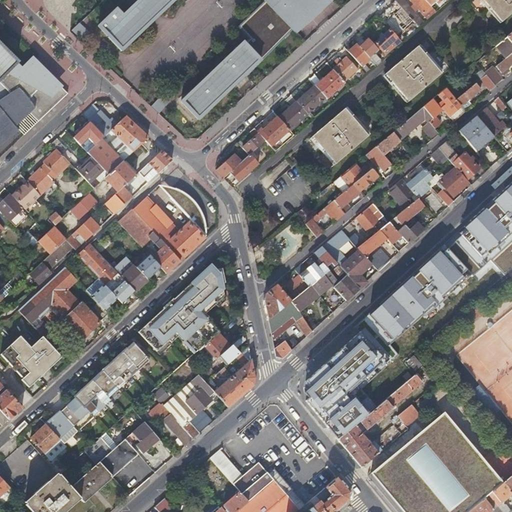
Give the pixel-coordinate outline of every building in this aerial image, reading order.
[(104,26),(128,52),(182,0),(145,0),(129,16),(123,9),(104,26)] [(263,0),(266,3),(238,29),(249,41),(244,45),(244,44),(182,103),(198,120),(260,61),(262,63),(328,0),(263,0)] [(406,4),(402,0),(397,0),(395,2),(401,8),(406,4)] [(428,19),(436,13),(431,7),(424,0),(413,0),(414,0),(413,1),(428,19)] [(511,0),(482,0),(502,23),(511,13),(511,0)] [(436,13),(440,9),(437,5),(435,3),(431,7),(436,13)] [(423,23),(406,4),(401,8),(408,16),(413,21),(419,27),(423,23)] [(408,16),(401,8),(384,23),(396,36),(413,21),(408,16)] [(89,41),(96,34),(85,23),(78,30),(89,41)] [(374,38),(366,28),(361,32),(368,39),(370,41),(374,38)] [(386,56),(400,43),(389,31),(375,44),(386,56)] [(511,53),(511,43),(507,37),(495,47),(506,59),(511,53)] [(384,57),(370,41),(368,39),(364,42),(359,47),(370,59),(376,65),(384,57)] [(367,72),(371,69),(366,63),(370,59),(359,47),(357,44),(348,52),(367,72)] [(0,84),(8,92),(6,93),(4,94),(1,96),(0,96),(0,143),(1,143),(17,129),(15,127),(15,126),(29,112),(22,104),(35,91),(40,96),(50,86),(44,81),(39,85),(24,70),(0,46),(0,84)] [(409,102),(442,74),(419,47),(386,75),(409,102)] [(511,53),(506,59),(497,66),(504,74),(510,69),(508,67),(511,63),(511,53)] [(338,66),(333,70),(333,71),(344,82),(358,69),(347,57),(341,62),(338,59),(334,62),(338,66)] [(29,112),(15,126),(23,135),(67,94),(49,75),(47,78),(31,62),(24,70),(39,85),(44,81),(50,86),(40,96),(35,91),(22,104),(29,112)] [(486,75),(481,70),(476,74),(481,79),(486,75)] [(492,70),(486,75),(494,86),(501,80),(492,70)] [(327,99),(344,83),(344,82),(333,71),(316,87),(327,99)] [(486,75),(481,79),(479,80),(489,92),(495,87),(494,86),(486,75)] [(459,86),(455,81),(446,88),(450,94),(455,90),(459,86)] [(310,112),(325,98),(316,87),(315,86),(297,103),(308,114),(310,112)] [(469,89),(461,96),(456,100),(460,106),(477,93),(472,87),(469,89)] [(450,94),(446,88),(439,94),(446,103),(443,105),(448,111),(446,113),(448,115),(450,113),(451,114),(460,106),(456,100),(450,94)] [(461,96),(455,90),(450,94),(456,100),(461,96)] [(297,103),(291,96),(287,100),(293,107),(279,119),(289,130),(290,131),(308,114),(297,103)] [(315,117),(330,104),(325,98),(310,112),(315,117)] [(502,110),(506,107),(498,98),(495,101),(502,110)] [(433,99),(423,108),(432,119),(429,122),(435,129),(441,124),(433,114),(439,109),(433,102),(435,100),(433,99)] [(164,118),(174,107),(166,101),(156,112),(164,118)] [(489,111),(487,107),(476,116),(494,137),(502,130),(501,128),(505,125),(502,121),(498,124),(490,114),(489,115),(487,112),(489,111)] [(423,108),(393,133),(399,140),(424,119),(428,123),(422,127),(433,140),(439,134),(435,129),(429,122),(432,119),(423,108)] [(313,137),(336,165),(369,137),(346,109),(313,137)] [(103,137),(110,130),(116,124),(111,119),(108,121),(99,111),(88,121),(89,122),(103,137)] [(476,116),(458,131),(476,151),(494,137),(476,116)] [(133,151),(147,138),(124,117),(116,124),(110,130),(133,151)] [(289,130),(279,119),(277,117),(259,134),(266,141),(270,146),(289,130)] [(448,127),(455,121),(451,117),(444,123),(448,127)] [(86,153),(100,139),(103,137),(89,122),(72,138),(86,153)] [(259,134),(255,129),(250,133),(254,138),(245,146),(241,141),(238,144),(249,156),(266,141),(259,134)] [(270,146),(275,152),(294,136),(290,131),(289,130),(270,146)] [(393,133),(376,147),(383,156),(400,141),(399,140),(393,133)] [(64,147),(56,139),(50,144),(55,150),(58,153),(64,147)] [(102,169),(107,175),(121,162),(100,139),(86,153),(90,157),(102,169)] [(453,155),(443,144),(438,148),(448,159),(455,167),(466,180),(478,169),(465,154),(459,159),(455,154),(453,155)] [(479,149),(485,162),(494,158),(488,145),(479,149)] [(376,147),(368,153),(383,171),(391,165),(383,156),(376,147)] [(448,159),(438,148),(430,155),(440,166),(448,159)] [(69,163),(58,153),(55,150),(42,162),(44,164),(26,181),(28,183),(37,193),(39,195),(53,182),(51,180),(69,163)] [(157,173),(171,160),(160,150),(138,172),(141,176),(151,167),(157,173)] [(217,171),(224,179),(231,173),(241,163),(234,155),(217,171)] [(258,165),(249,156),(241,163),(231,173),(239,182),(258,165)] [(93,189),(97,185),(92,179),(102,169),(90,157),(76,171),(93,189)] [(117,192),(119,190),(135,175),(122,161),(121,162),(107,175),(104,178),(117,192)] [(340,177),(349,188),(353,185),(368,172),(363,167),(361,169),(356,163),(340,177)] [(147,182),(157,173),(151,167),(141,176),(147,182)] [(468,183),(466,180),(455,167),(441,179),(439,181),(453,196),(468,183)] [(368,172),(353,185),(359,193),(364,198),(372,191),(368,185),(378,176),(372,169),(368,172)] [(412,180),(406,185),(414,195),(418,198),(429,189),(426,186),(433,180),(424,170),(418,175),(416,172),(409,177),(412,180)] [(276,180),(285,189),(293,181),(285,172),(276,180)] [(406,185),(401,180),(388,191),(401,205),(414,195),(406,185)] [(22,207),(37,193),(28,183),(26,181),(11,195),(22,207)] [(511,183),(463,228),(467,231),(442,255),(438,251),(355,327),(360,333),(306,382),(312,388),(306,393),(310,398),(305,402),(337,440),(379,406),(359,383),(398,350),(389,340),(423,311),(425,313),(472,273),(473,275),(492,260),(505,275),(511,269),(511,183)] [(165,187),(158,185),(169,197),(173,191),(172,191),(165,187)] [(349,188),(342,193),(333,201),(345,214),(347,212),(343,206),(359,193),(353,185),(349,188)] [(114,194),(123,205),(129,199),(126,198),(119,190),(117,192),(114,194)] [(169,197),(205,237),(205,236),(204,229),(202,223),(201,219),(199,216),(197,212),(195,209),(190,204),(185,199),(182,196),(178,194),(173,191),(169,197)] [(96,202),(88,193),(77,203),(69,211),(77,220),(96,202)] [(22,207),(11,195),(9,194),(0,202),(0,212),(8,221),(22,207)] [(115,212),(123,205),(114,194),(105,202),(115,212)] [(448,207),(453,202),(445,194),(440,198),(448,207)] [(178,232),(145,197),(131,209),(165,245),(169,241),(184,257),(203,239),(203,238),(188,222),(178,232)] [(401,225),(424,206),(418,198),(392,219),(395,221),(396,220),(401,225)] [(69,211),(77,203),(74,199),(58,215),(61,219),(69,211)] [(345,214),(333,201),(304,224),(316,238),(345,214)] [(380,218),(383,216),(372,204),(355,218),(367,233),(382,220),(380,218)] [(165,245),(131,209),(129,207),(115,219),(146,252),(154,244),(160,250),(151,258),(160,267),(166,273),(180,261),(165,245)] [(0,230),(9,222),(8,221),(0,212),(0,230)] [(61,219),(58,215),(55,212),(47,220),(53,226),(61,219)] [(98,228),(89,218),(65,240),(75,250),(80,244),(98,228)] [(400,235),(397,232),(389,222),(378,230),(386,239),(388,241),(390,244),(394,241),(400,235)] [(408,244),(423,230),(417,223),(409,230),(404,225),(397,232),(400,235),(408,244)] [(46,255),(63,240),(50,226),(33,242),(46,255)] [(369,261),(364,256),(358,249),(357,248),(349,239),(341,230),(321,247),(337,264),(340,268),(342,270),(346,275),(352,281),(359,289),(366,283),(359,275),(371,263),(369,261)] [(386,239),(378,230),(366,240),(357,248),(358,249),(364,256),(386,239)] [(90,243),(90,244),(93,247),(99,241),(105,235),(102,232),(90,243)] [(357,248),(366,240),(358,232),(349,239),(357,248)] [(288,239),(274,241),(276,258),(291,255),(288,239)] [(75,250),(65,240),(59,246),(28,275),(37,285),(50,273),(46,269),(49,266),(50,267),(68,250),(71,253),(75,250)] [(99,241),(93,247),(100,255),(107,249),(99,241)] [(169,241),(165,245),(180,261),(184,257),(169,241)] [(390,244),(388,241),(386,243),(393,251),(395,249),(390,244)] [(398,252),(402,249),(394,241),(390,244),(395,249),(398,252)] [(90,244),(89,243),(76,255),(98,279),(117,298),(122,304),(135,292),(124,280),(119,284),(114,279),(113,276),(117,273),(100,255),(93,247),(90,244)] [(337,264),(321,247),(313,253),(318,259),(299,275),(299,276),(296,279),(299,283),(292,288),(293,288),(285,295),(276,285),(265,294),(263,299),(267,320),(291,302),(310,286),(330,269),(337,264)] [(11,261),(19,253),(14,248),(6,256),(11,261)] [(378,271),(389,261),(380,250),(374,255),(375,256),(369,261),(371,263),(378,271)] [(147,279),(160,267),(151,258),(148,254),(135,267),(147,279)] [(342,270),(340,268),(337,264),(330,269),(332,271),(330,273),(335,278),(342,270)] [(135,267),(134,265),(121,277),(124,280),(135,292),(147,280),(147,279),(135,267)] [(177,337),(178,337),(178,336),(180,336),(181,335),(185,340),(183,341),(190,348),(192,347),(196,351),(217,332),(218,331),(210,321),(208,322),(205,318),(204,314),(223,295),(218,273),(217,273),(209,265),(136,332),(148,345),(148,344),(155,352),(169,341),(170,343),(177,337)] [(76,280),(63,267),(17,310),(42,336),(52,347),(60,340),(37,316),(39,315),(40,316),(48,309),(47,308),(51,303),(65,317),(63,319),(81,339),(99,322),(81,302),(79,304),(66,290),(76,280)] [(331,285),(333,287),(338,282),(335,278),(330,273),(332,271),(330,269),(310,286),(319,295),(331,285)] [(348,298),(359,289),(352,281),(346,275),(344,277),(342,275),(340,277),(342,279),(338,282),(333,287),(345,301),(348,298)] [(117,298),(98,279),(86,291),(97,303),(104,310),(117,298)] [(298,311),(319,295),(310,286),(291,302),(298,311)] [(17,303),(8,294),(2,299),(0,301),(0,307),(3,311),(4,312),(7,313),(17,303)] [(298,311),(291,302),(267,320),(268,323),(271,339),(295,320),(301,315),(298,311)] [(104,310),(97,303),(93,307),(103,318),(107,314),(104,310)] [(106,329),(114,321),(108,315),(99,322),(106,329)] [(306,337),(312,331),(301,315),(295,320),(306,337)] [(217,332),(196,351),(194,353),(206,366),(218,356),(229,345),(217,332)] [(178,337),(177,337),(192,355),(194,353),(196,351),(192,347),(190,348),(183,341),(185,340),(181,335),(180,336),(178,336),(178,337)] [(52,347),(42,336),(30,347),(20,336),(3,351),(0,353),(0,354),(23,379),(21,380),(28,388),(33,384),(62,357),(52,347)] [(283,339),(273,348),(275,356),(283,359),(291,351),(283,339)] [(170,343),(169,341),(155,352),(158,355),(170,345),(169,344),(170,343)] [(55,415),(45,424),(63,444),(110,401),(107,399),(147,361),(131,343),(73,397),(74,398),(55,416),(55,415)] [(229,345),(218,356),(225,365),(239,352),(231,344),(229,345)] [(208,385),(228,407),(253,385),(254,377),(250,359),(232,374),(228,369),(248,351),(247,346),(239,352),(225,365),(217,372),(221,375),(226,372),(230,376),(217,387),(209,379),(205,382),(208,385)] [(412,355),(405,362),(414,372),(421,365),(412,355)] [(197,374),(205,382),(209,379),(213,375),(206,366),(197,374)] [(170,413),(192,439),(197,434),(186,422),(211,399),(202,390),(208,385),(205,382),(197,374),(162,405),(170,413)] [(420,381),(415,375),(379,406),(337,440),(348,453),(361,469),(378,454),(370,445),(372,443),(370,440),(368,442),(362,435),(393,409),(392,408),(424,382),(422,380),(420,381)] [(158,402),(167,395),(161,388),(152,395),(158,402)] [(0,411),(8,420),(21,407),(6,390),(5,391),(0,395),(0,411)] [(427,410),(435,401),(427,394),(419,403),(427,410)] [(419,415),(411,405),(398,416),(400,420),(406,427),(419,415)] [(163,420),(185,445),(192,439),(170,413),(163,420)] [(129,419),(118,424),(121,432),(133,427),(129,419)] [(394,425),(402,434),(408,429),(406,427),(400,420),(394,425)] [(63,444),(45,424),(29,438),(50,461),(65,447),(63,444)] [(95,464),(98,461),(110,451),(110,448),(101,436),(84,451),(90,458),(95,464)] [(148,459),(164,445),(158,438),(142,452),(148,459)] [(112,476),(112,477),(138,455),(123,439),(115,447),(118,450),(113,454),(110,451),(98,461),(112,476)] [(208,458),(232,485),(238,492),(247,501),(234,511),(296,511),(299,510),(267,475),(256,462),(241,476),(218,450),(208,458)] [(83,502),(112,476),(98,461),(95,464),(90,458),(65,480),(59,474),(58,475),(56,473),(24,501),(26,504),(25,505),(31,511),(29,511),(64,511),(79,498),(83,502)] [(273,470),(267,475),(299,510),(304,505),(273,470)] [(511,474),(502,483),(511,494),(511,474)] [(0,495),(9,487),(0,477),(0,495)] [(333,511),(348,500),(349,493),(336,478),(321,491),(328,499),(322,503),(320,501),(311,508),(312,509),(310,510),(311,511),(333,511)] [(511,494),(502,483),(488,495),(498,507),(511,494)] [(227,511),(234,511),(247,501),(238,492),(222,506),(225,510),(227,511)] [(498,507),(488,495),(484,498),(494,510),(498,507)] [(491,511),(492,511),(494,510),(484,498),(467,511),(491,511)] [(167,511),(171,509),(163,499),(154,507),(158,511),(167,511)]
